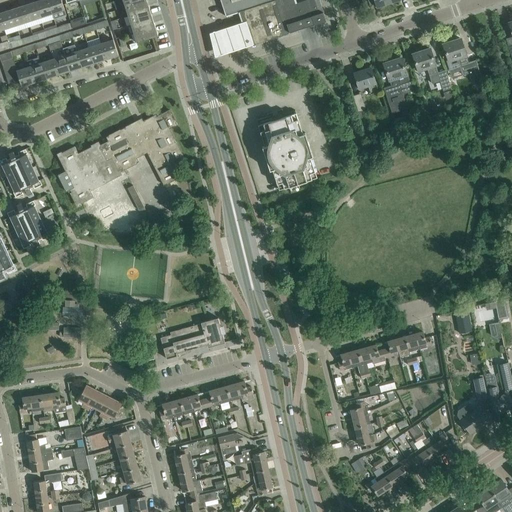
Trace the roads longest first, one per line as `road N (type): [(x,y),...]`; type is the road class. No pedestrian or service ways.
road 1 (tertiary): [(281,353),(209,89)]
road 2 (tertiary): [(194,95),(265,356)]
road 3 (residential): [(13,133),(31,134),(186,58)]
road 4 (tertiary): [(313,511),(281,353)]
road 5 (tertiary): [(265,356),(299,511)]
road 6 (residential): [(209,89),(354,40)]
road 7 (residential): [(0,385),(81,372),(136,394)]
road 8 (residential): [(136,394),(265,356)]
road 9 (unknown): [(270,110),(302,96),(330,186)]
road 10 (residential): [(354,40),(473,5)]
road 11 (residential): [(511,445),(409,511)]
road 12 (residential): [(165,511),(136,394)]
